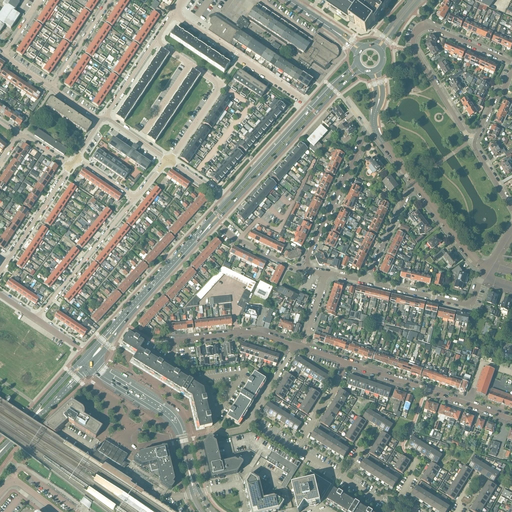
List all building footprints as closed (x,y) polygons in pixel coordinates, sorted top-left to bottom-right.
[(11,29),(20,16),(13,12),(14,10),(15,10),(20,3),(14,0),(20,0),(21,1),(21,0),(8,0),(7,1),(6,0),(2,5),(5,7),(0,13),(0,32),(4,27),(4,25),(11,29)] [(329,0),(326,6),(349,22),(350,21),(361,29),(364,30),(367,25),(368,26),(369,26),(370,26),(373,22),(373,21),(375,22),(375,21),(374,21),(378,16),(379,17),(379,16),(379,15),(379,16),(378,15),(382,10),(382,11),(383,11),(385,8),(384,8),(389,0),(372,0),(371,2),(367,8),(363,14),(358,10),(343,0),(329,0)] [(489,8),(492,5),(495,0),(476,0),(475,2),(484,6),(487,7),(489,8)] [(155,11),(157,8),(160,4),(154,1),(150,7),(155,11)] [(442,6),(449,10),(452,4),(445,1),(442,6)] [(47,7),(53,11),(56,6),(50,2),(47,7)] [(84,8),(91,12),(94,7),(88,3),(84,8)] [(116,8),(122,12),(125,7),(119,3),(116,8)] [(253,11),(248,17),(253,20),(258,12),(259,11),(258,10),(261,6),(257,4),(253,9),(253,11)] [(446,15),(448,15),(450,17),(450,16),(451,14),(449,13),(447,13),(449,10),(442,6),(439,11),(446,15)] [(43,12),(50,16),(53,11),(47,7),(43,12)] [(112,13),(119,17),(122,12),(116,8),(112,13)] [(157,8),(155,11),(163,16),(165,13),(157,8)] [(258,12),(253,20),(257,23),(266,10),(263,8),(260,12),(259,11),(258,12)] [(90,14),(83,10),(80,15),(86,19),(90,14)] [(266,10),(257,23),(262,26),(268,17),(267,16),(270,12),(266,10)] [(446,15),(439,11),(438,13),(437,15),(437,16),(440,18),(439,18),(442,20),(443,19),(443,20),(446,15)] [(448,22),(452,24),(457,12),(457,13),(458,12),(456,11),(455,12),(454,13),(453,16),(451,14),(450,17),(449,19),(448,22)] [(40,16),(46,21),(50,16),(43,12),(40,16)] [(159,16),(153,12),(150,17),(156,21),(159,16)] [(109,18),(115,22),(116,22),(118,23),(121,19),(119,17),(112,13),(109,18)] [(268,17),(262,26),(266,30),(275,16),(272,14),(269,18),(268,17)] [(77,20),(83,24),(86,19),(80,15),(77,20)] [(464,20),(466,16),(464,15),(462,19),(460,18),(456,25),(461,27),(464,20)] [(37,21),(43,26),(46,21),(40,16),(37,21)] [(275,16),(266,30),(271,33),(277,23),(279,19),(275,16)] [(478,19),(477,20),(472,32),(476,34),(480,27),(481,24),(478,23),(480,20),(481,17),(479,16),(478,19)] [(146,22),(153,26),(156,21),(150,17),(146,22)] [(212,25),(208,31),(229,45),(233,48),(236,43),(232,41),(238,32),(233,29),(218,18),(216,18),(215,17),(213,17),(212,18),(211,18),(210,19),(210,20),(210,21),(210,22),(210,23),(210,24),(211,25),(212,25)] [(245,30),(247,27),(245,26),(247,22),(240,17),(237,23),(235,26),(238,28),(239,26),(245,30)] [(106,23),(112,27),(115,22),(109,18),(106,23)] [(471,23),(467,30),(472,32),(477,20),(475,19),(474,22),(473,24),(471,23)] [(73,25),(80,29),(83,24),(77,20),(73,25)] [(277,23),(271,33),(275,35),(276,36),(281,28),(285,22),(281,20),(278,24),(277,23)] [(143,27),(149,31),(153,26),(146,22),(143,27)] [(281,28),(276,36),(280,39),(286,31),(289,25),(285,22),(281,28)] [(481,36),(487,23),(485,22),(482,28),(480,27),(476,34),(481,36)] [(42,27),(36,23),(32,28),(38,32),(42,27)] [(111,29),(105,24),(102,29),(108,34),(111,29)] [(70,29),(76,34),(80,29),(73,25),(70,29)] [(286,31),(280,39),(285,42),(294,28),(289,25),(286,31)] [(495,34),(495,35),(492,41),(497,44),(502,30),(503,30),(504,27),(501,26),(498,35),(495,34)] [(140,31),(146,36),(149,31),(143,27),(140,31)] [(29,33),(35,37),(38,32),(32,28),(29,33)] [(174,30),(170,37),(224,73),(229,65),(229,64),(228,66),(225,64),(226,63),(223,61),(224,61),(221,59),(221,60),(219,58),(218,59),(212,55),(213,54),(212,54),(210,52),(208,50),(208,51),(205,49),(204,50),(198,46),(199,45),(196,43),(197,43),(194,41),(194,42),(192,40),(191,41),(185,37),(186,36),(185,36),(183,34),(181,32),(181,33),(178,31),(177,32),(175,30),(176,29),(175,28),(174,30)] [(294,28),(285,42),(289,45),(295,37),(296,35),(294,35),(297,31),(294,28)] [(490,40),(495,29),(492,28),(490,32),(489,31),(485,38),(490,40)] [(67,34),(73,38),(76,34),(70,29),(67,34)] [(110,35),(108,34),(102,29),(98,34),(104,38),(105,38),(107,40),(110,35)] [(501,45),(506,35),(503,34),(505,31),(502,30),(497,44),(501,45)] [(137,36),(143,40),(146,36),(140,31),(137,36)] [(237,44),(243,35),(238,32),(232,41),(236,43),(237,44)] [(296,35),(295,37),(299,40),(304,43),(309,46),(308,47),(309,46),(312,41),(308,38),(306,42),(305,42),(304,41),(306,37),(299,32),(296,36),(296,35)] [(26,38),(32,42),(35,37),(29,33),(26,38)] [(64,39),(70,44),(73,38),(67,34),(64,39)] [(95,39),(101,43),(104,38),(98,34),(95,39)] [(510,37),(511,35),(510,34),(510,35),(509,35),(508,36),(507,36),(506,35),(501,45),(506,47),(510,37)] [(243,35),(237,44),(238,45),(235,49),(238,52),(247,38),(243,35)] [(316,42),(312,48),(318,52),(313,61),(314,61),(324,68),(331,61),(332,61),(333,61),(333,60),(334,60),(335,60),(335,59),(336,59),(337,58),(337,57),(338,56),(338,55),(338,54),(339,53),(339,52),(338,52),(338,51),(338,50),(338,49),(337,49),(337,48),(336,47),(335,47),(335,46),(334,46),(334,45),(333,45),(332,45),(331,45),(330,44),(316,35),(313,40),(316,42)] [(133,41),(140,45),(143,40),(137,36),(133,41)] [(438,39),(430,36),(428,41),(435,44),(438,39)] [(295,37),(289,45),(294,48),(299,40),(295,37)] [(23,43),(29,47),(32,42),(26,38),(23,43)] [(252,41),(247,38),(238,52),(243,55),(252,41)] [(92,44),(98,48),(101,43),(95,39),(92,44)] [(299,40),(294,48),(298,51),(304,43),(299,40)] [(301,56),(300,58),(303,60),(306,62),(305,64),(310,67),(313,61),(318,52),(312,48),(316,42),(313,40),(312,41),(309,46),(308,47),(303,54),(302,54),(301,55),(301,56)] [(69,45),(63,41),(59,46),(65,50),(69,45)] [(256,44),(252,41),(243,55),(248,58),(256,44)] [(435,44),(428,41),(426,45),(430,52),(437,47),(435,45),(435,44)] [(19,47),(26,52),(29,47),(23,43),(19,47)] [(138,47),(132,43),(129,48),(135,52),(138,47)] [(298,51),(301,55),(302,54),(303,54),(308,47),(309,46),(304,43),(298,51)] [(444,58),(446,59),(447,60),(448,57),(449,55),(450,53),(453,46),(447,43),(444,50),(448,51),(446,55),(445,56),(444,58)] [(89,49),(95,53),(98,48),(92,44),(89,49)] [(261,47),(256,44),(248,58),(252,61),(261,47)] [(56,51),(62,55),(65,50),(59,46),(56,51)] [(453,46),(450,53),(454,54),(451,60),(454,61),(459,49),(453,46)] [(26,52),(19,47),(16,52),(22,57),(26,52)] [(266,51),(261,47),(252,61),(257,64),(266,51)] [(433,57),(440,53),(437,47),(430,52),(433,57)] [(126,53),(132,57),(135,52),(129,48),(126,53)] [(85,54),(91,58),(95,53),(89,49),(85,54)] [(115,117),(124,123),(169,55),(161,49),(160,50),(162,51),(160,53),(159,53),(157,56),(157,55),(155,58),(156,58),(154,60),(155,61),(151,67),(150,66),(148,69),(146,71),(147,71),(145,74),(146,74),(142,80),(141,80),(140,80),(141,80),(139,82),(137,84),(138,85),(136,87),(137,88),(133,94),(132,93),(131,93),(132,93),(130,96),(128,98),(129,98),(127,101),(127,100),(127,101),(128,101),(124,107),(123,107),(122,107),(123,107),(121,109),(119,111),(120,112),(118,114),(119,115),(117,118),(115,117)] [(465,51),(459,49),(454,61),(455,62),(456,62),(457,60),(457,58),(458,56),(462,58),(465,51)] [(53,56),(59,60),(62,55),(56,51),(53,56)] [(270,54),(266,51),(257,64),(261,67),(270,54)] [(129,62),(132,57),(126,53),(124,55),(122,57),(122,58),(129,62)] [(468,53),(464,60),(469,62),(473,55),(468,53)] [(275,57),(270,54),(261,67),(266,70),(275,57)] [(90,60),(84,55),(81,60),(87,65),(90,60)] [(473,55),(469,62),(474,65),(478,57),(473,55)] [(49,60),(56,65),(59,60),(53,56),(49,60)] [(279,60),(275,57),(266,70),(270,73),(279,60)] [(479,67),(482,59),(478,57),(474,65),(479,67)] [(119,62),(125,67),(129,62),(122,58),(119,62)] [(482,59),(479,67),(484,69),(487,61),(482,59)] [(46,65),(52,69),(56,65),(49,60),(46,65)] [(87,65),(81,60),(77,65),(84,69),(87,65)] [(284,63),(279,60),(270,73),(275,76),(284,63)] [(441,70),(448,66),(445,61),(438,65),(441,70)] [(489,71),(493,63),(487,61),(484,69),(489,71)] [(116,67),(122,71),(125,67),(119,62),(116,67)] [(288,66),(284,63),(275,76),(279,79),(288,66)] [(494,73),(495,72),(496,73),(497,70),(496,70),(498,66),(493,63),(489,71),(494,73)] [(52,69),(46,65),(43,70),(49,74),(52,69)] [(84,69),(77,65),(74,70),(80,74),(84,69)] [(293,69),(288,66),(279,79),(284,82),(293,69)] [(448,66),(441,70),(445,76),(452,71),(448,66)] [(113,72),(119,76),(122,71),(116,67),(113,72)] [(297,72),(293,69),(284,82),(289,85),(297,72)] [(4,70),(0,75),(0,76),(5,80),(10,73),(4,70)] [(80,74),(74,70),(71,75),(77,79),(80,74)] [(146,138),(155,144),(200,76),(192,70),(191,70),(193,71),(191,74),(190,74),(188,76),(186,78),(187,79),(185,81),(186,82),(182,88),(181,87),(179,90),(177,92),(178,92),(176,95),(176,94),(176,95),(177,95),(173,101),(172,100),(172,101),(170,103),(168,105),(169,106),(167,108),(168,109),(164,115),(163,114),(161,117),(161,116),(160,117),(159,119),(160,119),(158,121),(159,122),(155,128),(154,127),(153,128),(154,128),(152,130),(150,132),(151,132),(149,135),(150,136),(148,138),(146,138)] [(238,83),(244,74),(239,71),(233,80),(238,83)] [(302,75),(297,72),(289,85),(293,88),(302,75)] [(10,84),(15,77),(10,73),(5,80),(10,84)] [(118,78),(112,74),(108,79),(114,83),(118,78)] [(242,86),(248,77),(244,74),(238,83),(242,86)] [(77,79),(71,75),(68,80),(74,84),(77,79)] [(300,87),(307,78),(302,75),(293,88),(296,90),(296,91),(297,91),(298,91),(300,87)] [(460,84),(462,83),(458,77),(457,75),(455,77),(455,79),(456,80),(450,83),(450,84),(453,89),(460,84)] [(16,87),(20,80),(15,77),(10,84),(16,87)] [(247,89),(253,80),(248,77),(242,86),(247,89)] [(309,89),(309,88),(312,84),(313,82),(314,81),(307,78),(300,87),(298,91),(299,93),(300,93),(302,94),(304,95),(305,93),(307,92),(306,92),(308,90),(309,89)] [(105,84),(111,88),(114,83),(108,79),(105,84)] [(20,80),(16,87),(21,91),(25,84),(20,80)] [(74,84),(68,80),(64,85),(71,89),(74,84)] [(251,92),(257,83),(253,80),(247,89),(251,92)] [(489,85),(481,81),(480,83),(481,83),(480,86),(487,90),(489,85)] [(256,95),(262,86),(257,83),(251,92),(256,95)] [(463,90),(464,89),(466,88),(463,83),(462,83),(460,84),(453,89),(456,94),(463,90)] [(26,94),(31,87),(25,84),(21,91),(26,94)] [(111,88),(105,84),(104,86),(102,85),(100,87),(108,93),(111,88)] [(266,90),(262,86),(256,95),(261,98),(266,90)] [(485,95),(487,90),(480,86),(478,89),(477,91),(485,95)] [(31,98),(36,91),(31,87),(26,94),(31,98)] [(105,98),(108,93),(102,89),(99,93),(98,93),(105,98)] [(29,106),(28,108),(30,110),(33,112),(34,110),(42,98),(40,97),(41,94),(36,91),(31,98),(36,101),(31,108),(29,106)] [(475,96),(482,100),(485,95),(477,91),(476,93),(475,96)] [(95,98),(101,102),(105,98),(98,93),(95,98)] [(230,102),(222,96),(219,101),(227,106),(230,102)] [(59,115),(64,108),(51,98),(46,106),(59,115)] [(101,102),(95,98),(92,103),(98,107),(101,102)] [(464,107),(471,103),(468,98),(461,102),(464,107)] [(227,106),(219,101),(216,105),(224,111),(227,106)] [(280,104),(279,102),(275,106),(282,112),(286,108),(283,106),(284,105),(281,102),(280,104)] [(502,104),(502,105),(502,106),(501,107),(511,111),(511,103),(511,105),(504,102),(503,102),(502,104)] [(471,103),(464,107),(467,112),(474,108),(471,103)] [(221,115),(224,111),(216,105),(213,110),(221,115)] [(0,112),(4,116),(8,110),(3,106),(0,110),(0,112)] [(282,112),(275,106),(271,110),(278,116),(282,112)] [(329,114),(333,118),(333,117),(334,117),(336,120),(338,122),(344,118),(342,115),(343,115),(337,107),(332,111),(330,114),(329,114)] [(511,114),(511,111),(501,107),(500,109),(499,111),(499,112),(507,115),(510,117),(511,114)] [(73,124),(78,117),(64,108),(59,115),(73,124)] [(474,108),(467,112),(470,117),(477,113),(474,108)] [(9,119),(14,113),(8,110),(4,116),(9,119)] [(218,120),(221,115),(213,110),(210,115),(218,120)] [(278,116),(271,110),(268,114),(275,121),(278,116)] [(497,117),(504,120),(507,115),(499,112),(498,112),(497,114),(498,115),(497,117)] [(14,113),(9,119),(15,123),(19,117),(14,113)] [(20,114),(19,117),(15,123),(20,126),(21,124),(23,126),(28,119),(26,118),(20,114)] [(275,121),(268,114),(264,118),(272,126),(274,123),(273,122),(275,121)] [(322,123),(328,128),(331,125),(328,123),(333,118),(329,114),(329,115),(322,123),(322,122),(322,123)] [(218,120),(210,115),(207,119),(214,124),(218,120)] [(86,133),(91,126),(78,117),(73,124),(86,133)] [(508,122),(504,120),(497,117),(496,119),(495,119),(494,121),(495,121),(495,122),(498,124),(501,125),(501,126),(504,128),(505,128),(506,124),(509,125),(510,123),(508,122)] [(272,126),(264,118),(261,122),(267,129),(271,125),(272,126)] [(211,129),(214,124),(207,119),(204,124),(211,129)] [(267,129),(261,122),(257,126),(264,133),(267,129)] [(342,125),(338,128),(340,129),(341,131),(340,132),(345,138),(348,136),(349,136),(351,134),(353,132),(355,130),(350,124),(347,127),(346,125),(344,123),(342,125)] [(492,127),(490,131),(498,135),(499,135),(500,135),(501,136),(504,130),(499,128),(494,126),(493,125),(492,127)] [(264,133),(257,126),(253,130),(253,131),(261,138),(264,135),(262,134),(264,133)] [(310,145),(310,146),(308,148),(315,154),(319,150),(322,147),(321,146),(318,143),(327,133),(320,126),(306,141),(310,145)] [(209,132),(202,127),(199,131),(206,136),(209,132)] [(38,129),(34,135),(64,155),(68,150),(38,129)] [(251,129),(247,133),(250,135),(257,141),(260,137),(261,138),(253,131),(251,129)] [(203,141),(206,136),(199,131),(196,136),(203,141)] [(500,135),(499,135),(498,135),(490,131),(488,135),(488,137),(489,138),(493,140),(493,139),(496,140),(497,138),(498,139),(498,138),(500,138),(501,136),(500,135)] [(247,133),(244,137),(246,139),(253,145),(254,146),(256,143),(255,142),(257,141),(250,135),(247,133)] [(200,145),(203,141),(196,136),(192,140),(200,145)] [(113,139),(109,145),(113,148),(116,150),(126,157),(127,158),(136,164),(140,166),(143,169),(146,170),(150,164),(142,159),(140,157),(134,153),(138,148),(134,145),(132,148),(130,151),(123,146),(121,145),(121,144),(113,139)] [(249,149),(253,145),(246,139),(242,143),(249,149)] [(197,150),(200,145),(192,140),(189,145),(197,150)] [(249,149),(242,143),(239,147),(246,153),(249,149)] [(492,152),(499,147),(497,143),(494,145),(493,143),(488,146),(492,152)] [(20,150),(27,154),(30,149),(23,144),(20,150)] [(300,144),(297,148),(304,154),(307,150),(300,144)] [(194,154),(197,150),(189,145),(186,149),(194,154)] [(495,157),(496,157),(500,155),(503,153),(501,150),(499,147),(492,152),(495,157)] [(235,148),(231,152),(233,154),(240,160),(243,156),(236,150),(235,148)] [(300,158),(304,154),(297,148),(293,152),(300,158)] [(344,155),(335,151),(333,150),(334,149),(333,148),(331,153),(330,155),(341,160),(344,155)] [(93,159),(97,162),(104,152),(99,149),(93,159)] [(194,154),(186,149),(183,154),(191,159),(194,154)] [(27,154),(20,150),(16,155),(23,160),(27,154)] [(104,152),(97,162),(102,165),(108,156),(103,153),(104,152)] [(296,162),(300,158),(293,152),(289,156),(296,162)] [(330,161),(339,165),(341,160),(330,155),(329,154),(327,153),(326,155),(328,156),(332,158),(330,161)] [(191,159),(183,154),(180,158),(188,164),(191,159)] [(240,160),(233,154),(229,158),(236,164),(240,160)] [(23,160),(16,155),(13,160),(19,165),(23,160)] [(108,156),(102,165),(106,168),(112,159),(108,156)] [(293,166),(296,162),(289,156),(286,160),(293,166)] [(383,167),(376,157),(371,160),(367,158),(365,161),(368,162),(370,165),(368,167),(368,168),(372,173),(373,174),(376,172),(377,172),(378,172),(380,171),(380,170),(383,167)] [(236,164),(229,158),(225,162),(232,168),(234,166),(235,167),(237,165),(236,164)] [(502,166),(501,167),(503,171),(511,166),(511,165),(511,161),(510,158),(507,160),(506,158),(503,160),(504,162),(501,164),(502,166)] [(112,159),(106,168),(111,171),(116,162),(112,159)] [(19,165),(13,160),(9,165),(16,170),(19,165)] [(289,170),(293,166),(286,160),(282,164),(289,170)] [(339,165),(330,161),(329,164),(325,163),(324,164),(336,170),(339,165)] [(116,162),(111,171),(115,174),(121,166),(116,162)] [(232,168),(225,162),(222,166),(229,172),(232,168)] [(47,168),(54,173),(58,167),(51,163),(47,168)] [(333,176),(336,170),(324,164),(324,165),(321,163),(320,163),(320,165),(323,166),(323,167),(325,168),(327,169),(325,172),(333,176)] [(286,174),(289,170),(282,164),(281,166),(280,165),(278,167),(286,174)] [(6,171),(12,175),(16,170),(9,165),(6,171)] [(121,166),(115,174),(120,177),(125,169),(121,166)] [(229,172),(222,166),(218,170),(225,176),(229,172)] [(511,168),(511,166),(503,171),(506,175),(507,174),(508,176),(511,174),(511,175),(511,174),(511,168)] [(282,178),(286,174),(278,167),(277,167),(279,168),(275,172),(282,178)] [(54,173),(47,168),(44,174),(51,178),(54,173)] [(125,169),(120,177),(124,180),(130,172),(125,169)] [(84,179),(88,173),(83,170),(79,175),(84,179)] [(225,176),(218,170),(214,174),(221,180),(222,181),(225,179),(224,178),(225,176)] [(12,175),(6,171),(2,176),(9,181),(12,175)] [(171,180),(175,174),(170,171),(166,176),(171,180)] [(282,178),(275,172),(271,176),(278,183),(282,178)] [(88,173),(84,179),(89,182),(93,176),(88,173)] [(51,178),(44,174),(40,179),(47,184),(51,178)] [(176,183),(180,177),(175,174),(171,180),(176,183)] [(221,180),(214,174),(211,178),(218,184),(221,180)] [(317,178),(330,184),(332,179),(324,175),(322,178),(318,176),(317,178)] [(9,181),(2,176),(0,179),(0,182),(5,186),(9,181)] [(93,176),(89,182),(94,185),(97,180),(93,176)] [(181,186),(185,180),(180,177),(176,183),(181,186)] [(391,177),(382,183),(390,193),(398,187),(391,177)] [(330,184),(317,178),(316,180),(320,182),(319,185),(327,189),(330,184)] [(47,184),(40,179),(37,184),(44,189),(47,184)] [(269,179),(265,184),(272,190),(276,185),(269,179)] [(97,180),(94,185),(98,189),(102,183),(97,180)] [(186,190),(190,184),(185,180),(181,186),(186,190)] [(102,183),(98,189),(103,192),(107,186),(102,183)] [(44,189),(37,184),(33,189),(40,194),(44,189)] [(67,189),(73,193),(76,188),(71,184),(67,189)] [(261,187),(269,194),(272,190),(265,184),(262,187),(261,186),(261,187)] [(327,189),(319,185),(317,189),(313,187),(313,189),(325,194),(327,189)] [(107,186),(103,192),(108,195),(112,189),(107,186)] [(362,194),(360,193),(362,190),(353,186),(351,191),(364,197),(364,195),(362,194)] [(161,192),(156,187),(152,192),(157,196),(161,192)] [(265,198),(269,194),(261,187),(258,189),(260,190),(258,192),(265,198)] [(40,194),(33,189),(30,195),(37,199),(40,194)] [(73,193),(67,189),(64,194),(70,198),(73,193)] [(112,189),(108,195),(113,198),(117,193),(112,189)] [(314,196),(322,200),(325,194),(313,189),(311,191),(315,193),(314,196)] [(364,197),(351,191),(348,196),(357,200),(358,197),(364,200),(365,198),(364,197)] [(157,196),(152,192),(148,196),(153,201),(157,196)] [(262,202),(265,198),(258,192),(255,196),(262,202)] [(117,193),(113,198),(118,202),(122,196),(117,193)] [(70,198),(64,194),(61,199),(67,203),(70,198)] [(26,200),(30,202),(33,205),(37,199),(30,195),(26,200)] [(153,201),(148,196),(144,201),(150,205),(153,201)] [(258,206),(262,202),(255,196),(251,200),(250,199),(258,206)] [(357,200),(348,196),(346,201),(359,208),(360,208),(361,206),(355,204),(357,200)] [(322,202),(311,197),(310,200),(308,199),(306,201),(309,202),(319,207),(322,202)] [(67,203),(61,199),(58,204),(63,208),(67,203)] [(254,210),(258,206),(250,199),(248,201),(249,202),(247,204),(254,210)] [(33,205),(30,202),(26,200),(23,205),(30,210),(33,205)] [(150,205),(144,201),(141,205),(146,210),(150,205)] [(358,210),(359,208),(346,201),(343,207),(352,211),(353,208),(358,210)] [(380,207),(387,210),(390,205),(381,201),(378,206),(380,207)] [(308,208),(317,212),(319,207),(309,202),(306,207),(308,208)] [(63,208),(58,204),(54,209),(60,212),(63,208)] [(251,214),(254,210),(247,204),(244,208),(251,214)] [(144,212),(146,210),(141,205),(137,210),(142,214),(144,212)] [(18,213),(25,218),(28,212),(21,207),(19,206),(16,212),(18,213)] [(372,208),(385,215),(386,213),(387,213),(387,212),(387,211),(387,210),(380,207),(379,209),(373,206),(372,208)] [(102,213),(108,217),(111,213),(106,208),(102,213)] [(240,212),(247,218),(251,214),(244,208),(240,212)] [(317,212),(308,208),(306,213),(306,214),(314,218),(317,212)] [(376,216),(383,219),(384,219),(385,217),(385,215),(372,208),(371,211),(377,213),(376,216)] [(60,212),(54,209),(51,213),(57,217),(60,212)] [(137,210),(133,214),(139,219),(142,214),(137,210)] [(356,221),(350,218),(352,215),(342,210),(339,215),(355,223),(356,221)] [(424,221),(417,212),(414,214),(413,211),(408,215),(412,221),(413,219),(416,223),(418,226),(424,221)] [(247,218),(240,212),(237,216),(239,219),(238,220),(241,222),(242,221),(244,222),(247,218)] [(14,218),(21,223),(25,218),(18,213),(14,218)] [(57,217),(51,213),(48,218),(54,222),(57,217)] [(108,217),(102,213),(99,217),(104,222),(108,217)] [(314,220),(313,220),(314,218),(306,214),(304,213),(303,215),(305,216),(303,219),(312,223),(312,222),(314,220)] [(133,214),(130,219),(135,223),(137,225),(138,223),(141,220),(139,219),(133,214)] [(337,220),(345,224),(347,221),(354,225),(355,223),(339,215),(337,220)] [(96,216),(94,219),(92,217),(91,218),(100,226),(104,222),(99,217),(98,218),(96,216)] [(371,217),(370,219),(381,224),(382,222),(383,222),(383,221),(383,220),(383,219),(376,216),(374,218),(371,217)] [(21,223),(14,218),(11,223),(18,228),(21,223)] [(54,222),(48,218),(45,223),(50,227),(54,222)] [(89,225),(91,226),(97,231),(100,226),(91,218),(89,220),(91,222),(89,225)] [(368,218),(367,220),(370,221),(372,222),(371,225),(379,228),(380,228),(381,226),(380,226),(381,224),(370,219),(368,218)] [(135,223),(130,219),(126,224),(131,228),(135,223)] [(297,226),(300,227),(308,231),(309,229),(310,228),(311,227),(310,226),(311,226),(307,224),(308,223),(300,219),(297,226)] [(345,224),(337,220),(334,226),(350,233),(351,231),(348,230),(344,228),(345,224)] [(431,229),(424,221),(418,226),(420,228),(419,229),(421,231),(421,232),(421,234),(420,235),(422,235),(425,234),(431,229)] [(18,228),(11,223),(7,229),(14,233),(18,228)] [(408,234),(410,228),(402,224),(399,230),(408,234)] [(130,229),(125,225),(121,230),(126,234),(130,229)] [(379,228),(371,225),(369,230),(377,234),(377,233),(378,233),(378,231),(379,228)] [(97,231),(91,226),(88,231),(93,235),(97,231)] [(349,235),(350,233),(334,226),(332,231),(340,235),(342,232),(349,235)] [(39,232),(45,236),(48,231),(42,227),(39,232)] [(308,231),(300,227),(298,232),(306,236),(308,231)] [(14,233),(7,229),(4,234),(10,239),(14,233)] [(117,234),(122,238),(126,234),(121,230),(117,234)] [(93,235),(88,231),(84,235),(89,240),(93,235)] [(253,240),(257,233),(251,231),(248,237),(253,240)] [(45,236),(39,232),(36,237),(41,241),(45,236)] [(306,236),(298,232),(295,238),(303,242),(306,236)] [(362,237),(365,238),(374,242),(374,240),(374,239),(375,237),(367,233),(365,232),(362,237)] [(409,237),(398,232),(396,236),(403,240),(404,239),(404,237),(406,238),(408,239),(409,237)] [(259,243),(262,236),(257,233),(253,240),(259,243)] [(338,244),(341,245),(342,243),(338,241),(339,237),(331,233),(328,239),(338,244)] [(10,239),(4,234),(0,239),(7,244),(10,239)] [(120,241),(122,238),(117,234),(113,239),(119,243),(120,241)] [(89,240),(84,235),(80,240),(86,244),(89,240)] [(415,241),(418,244),(425,239),(422,235),(415,241)] [(264,245),(268,239),(262,236),(259,243),(264,245)] [(396,236),(394,241),(404,246),(405,243),(402,242),(403,240),(396,236)] [(441,242),(439,240),(440,239),(438,237),(437,237),(437,236),(431,240),(431,239),(430,239),(429,239),(429,240),(428,240),(428,241),(428,242),(428,243),(432,249),(441,242)] [(41,241),(36,237),(32,241),(38,245),(41,241)] [(294,240),(293,243),(301,247),(303,242),(295,238),(293,237),(292,238),(292,239),(294,240)] [(361,247),(369,251),(370,249),(370,248),(371,246),(359,241),(356,239),(354,238),(353,240),(362,244),(361,247)] [(372,244),(374,242),(365,238),(364,241),(360,239),(359,241),(371,246),(372,244)] [(110,243),(115,247),(119,243),(113,239),(110,243)] [(270,248),(273,241),(268,239),(264,245),(270,248)] [(336,249),(338,244),(328,239),(327,241),(326,241),(325,243),(326,243),(325,244),(336,249)] [(86,244),(80,240),(76,244),(82,249),(86,244)] [(38,245),(32,241),(29,246),(35,250),(38,245)] [(275,251),(279,244),(273,241),(270,248),(275,251)] [(115,247),(110,243),(106,248),(111,252),(113,250),(115,247)] [(281,253),(284,247),(279,244),(275,251),(281,253)] [(326,256),(329,249),(321,245),(318,251),(319,251),(317,254),(316,254),(315,257),(317,261),(326,256)] [(399,249),(392,245),(390,250),(400,255),(400,254),(401,252),(398,251),(399,249)] [(35,250),(29,246),(26,251),(32,255),(35,250)] [(232,247),(229,254),(235,256),(238,250),(232,247)] [(369,251),(361,247),(360,250),(356,248),(355,250),(366,255),(367,254),(368,253),(369,251)] [(70,252),(75,257),(79,252),(74,248),(70,252)] [(102,252),(108,256),(111,252),(106,248),(102,252)] [(295,260),(299,258),(301,255),(302,251),(296,248),(294,252),(292,252),(295,260)] [(326,256),(317,261),(319,265),(322,266),(326,267),(327,259),(328,259),(332,252),(331,252),(333,249),(331,249),(330,250),(329,249),(326,256)] [(238,250),(235,256),(241,259),(244,252),(238,250)] [(366,255),(355,250),(354,252),(358,254),(357,256),(365,260),(366,258),(366,257),(366,255)] [(388,254),(395,257),(396,255),(402,258),(404,256),(400,254),(400,255),(390,250),(388,254)] [(443,250),(434,257),(437,261),(443,256),(451,267),(457,263),(450,253),(446,255),(445,254),(446,254),(443,250)] [(32,255),(26,251),(23,256),(29,260),(32,255)] [(295,260),(292,252),(290,253),(287,251),(284,258),(287,260),(290,261),(295,260)] [(75,257),(70,252),(66,257),(71,261),(75,257)] [(99,257),(104,261),(108,256),(102,252),(99,257)] [(244,252),(241,259),(246,262),(249,255),(244,252)] [(338,270),(340,261),(337,260),(337,258),(339,255),(337,254),(336,253),(336,254),(334,260),(334,259),(332,268),(338,270)] [(249,255),(246,262),(252,264),(255,258),(249,255)] [(29,260),(23,256),(20,261),(25,265),(29,260)] [(364,263),(365,260),(357,256),(355,259),(354,258),(351,257),(350,259),(362,265),(362,264),(363,263),(364,263)] [(395,260),(387,256),(385,261),(392,265),(395,260)] [(71,261),(66,257),(62,261),(68,266),(71,261)] [(95,261),(100,266),(104,261),(99,257),(95,261)] [(350,259),(347,258),(345,257),(341,266),(344,267),(346,268),(348,264),(348,262),(353,264),(353,266),(352,267),(356,269),(356,268),(360,270),(360,269),(361,269),(361,268),(361,267),(362,265),(350,259)] [(255,258),(252,264),(257,267),(260,260),(255,258)] [(327,259),(326,267),(332,268),(334,259),(331,259),(331,260),(328,259),(327,259)] [(263,270),(266,263),(260,260),(257,267),(263,270)] [(25,265),(20,261),(16,266),(22,270),(25,265)] [(68,266),(62,261),(59,266),(64,270),(68,266)] [(392,265),(385,261),(382,266),(390,270),(392,265)] [(99,267),(94,263),(90,267),(95,272),(99,267)] [(402,270),(401,278),(405,279),(409,264),(407,263),(406,267),(405,270),(402,270)] [(412,281),(413,281),(415,281),(418,270),(418,267),(419,264),(417,263),(414,273),(412,272),(410,280),(412,281)] [(284,269),(278,265),(275,271),(281,274),(284,269)] [(64,270),(59,266),(55,270),(60,275),(64,270)] [(390,270),(382,266),(380,271),(387,275),(390,270)] [(95,272),(90,267),(86,272),(91,276),(95,272)] [(224,274),(228,276),(231,271),(223,267),(220,270),(224,274)] [(464,284),(465,284),(466,284),(468,278),(468,277),(468,276),(464,275),(459,267),(452,272),(455,276),(457,275),(459,277),(458,279),(457,279),(454,288),(459,289),(460,290),(460,289),(462,290),(464,284)] [(423,283),(425,283),(428,269),(426,268),(424,275),(422,274),(420,283),(422,283),(423,283)] [(60,275),(55,270),(51,275),(57,279),(60,275)] [(272,277),(279,280),(281,274),(275,271),(272,277)] [(91,276),(86,272),(82,276),(88,281),(91,276)] [(57,279),(51,275),(48,279),(53,284),(57,279)] [(445,277),(437,275),(435,285),(442,287),(445,277)] [(88,281),(82,276),(79,281),(84,285),(88,281)] [(279,280),(272,277),(270,282),(276,286),(279,280)] [(11,288),(15,283),(10,279),(6,285),(11,288)] [(53,284),(48,279),(44,284),(49,288),(53,284)] [(247,286),(246,288),(251,291),(256,283),(250,280),(247,286)] [(84,285),(79,281),(75,285),(80,290),(84,285)] [(246,302),(245,303),(246,304),(248,305),(253,305),(260,305),(264,306),(272,290),(273,287),(259,281),(258,284),(256,283),(251,291),(250,293),(250,294),(249,296),(248,298),(247,299),(246,301),(246,302)] [(334,288),(342,291),(344,285),(340,283),(340,284),(336,282),(334,288)] [(16,292),(20,286),(15,283),(11,288),(16,292)] [(80,290),(75,285),(71,290),(77,294),(80,290)] [(21,295),(25,289),(20,286),(16,292),(21,295)] [(277,287),(276,287),(274,288),(275,288),(272,290),(272,291),(275,292),(274,294),(276,295),(276,294),(278,295),(275,301),(276,301),(275,303),(277,304),(284,289),(283,289),(279,287),(278,288),(277,287)] [(332,294),(340,296),(342,291),(334,288),(332,294)] [(371,290),(367,289),(367,288),(364,300),(363,304),(366,304),(366,301),(367,297),(370,297),(371,290)] [(26,298),(30,292),(25,289),(21,295),(26,298)] [(284,289),(277,304),(279,305),(280,303),(281,303),(282,301),(284,298),(285,298),(288,291),(284,289)] [(71,290),(68,294),(73,299),(77,294),(71,290)] [(377,299),(379,300),(381,292),(377,291),(376,291),(372,306),(372,308),(374,309),(376,303),(377,299)] [(30,301),(34,296),(30,292),(26,298),(30,301)] [(293,293),(288,303),(289,303),(288,305),(290,306),(292,302),(295,303),(296,301),(295,301),(298,296),(294,294),(293,293)] [(389,302),(391,294),(386,293),(382,311),(384,311),(385,306),(386,304),(388,305),(389,302)] [(68,294),(64,299),(69,303),(73,299),(68,294)] [(340,296),(332,294),(330,299),(339,302),(340,296)] [(487,305),(495,308),(497,302),(496,301),(498,296),(490,294),(486,304),(487,304),(487,305)] [(34,296),(30,301),(35,305),(39,299),(34,296)] [(306,302),(307,301),(309,302),(310,300),(308,299),(308,298),(303,296),(299,306),(301,307),(303,304),(306,305),(307,303),(306,302)] [(397,304),(400,305),(402,297),(398,296),(397,296),(395,304),(394,310),(393,313),(396,313),(397,308),(397,304)] [(339,302),(330,299),(328,304),(337,307),(339,302)] [(500,310),(508,313),(511,301),(505,299),(503,303),(502,303),(500,310)] [(416,300),(412,317),(414,318),(416,312),(418,313),(419,309),(421,301),(416,300)] [(428,303),(425,314),(428,315),(429,312),(431,312),(433,304),(428,303)] [(332,315),(333,316),(335,317),(336,314),(335,313),(337,307),(328,304),(326,310),(329,311),(328,314),(332,315)] [(251,316),(253,307),(246,306),(245,315),(251,316)] [(59,321),(63,315),(58,312),(54,317),(59,321)] [(458,313),(455,323),(459,323),(458,326),(461,327),(464,314),(458,313)] [(63,315),(59,321),(64,324),(68,318),(69,316),(66,314),(66,315),(65,314),(64,316),(63,315)] [(281,329),(283,329),(288,314),(285,315),(283,321),(280,320),(278,328),(279,328),(280,329),(281,329)] [(290,323),(287,331),(293,333),(295,324),(296,324),(299,315),(296,314),(293,324),(290,323)] [(464,314),(461,327),(463,327),(464,324),(467,325),(470,316),(464,314)] [(7,316),(1,323),(6,326),(11,319),(12,318),(7,315),(7,316)] [(299,326),(302,316),(299,315),(297,322),(296,324),(296,325),(294,333),(298,334),(301,326),(299,326)] [(11,319),(6,326),(10,329),(15,322),(16,321),(12,318),(11,319)] [(68,318),(64,324),(69,327),(73,321),(71,320),(69,319),(68,318)] [(15,322),(10,329),(14,332),(19,325),(20,324),(16,321),(15,322)] [(73,321),(69,327),(74,330),(77,325),(74,322),(73,321)] [(19,325),(14,332),(19,335),(24,327),(24,326),(20,324),(19,325)] [(77,325),(74,330),(78,334),(82,328),(77,325)] [(24,327),(19,335),(23,338),(28,330),(29,329),(24,326),(24,327)] [(322,334),(319,342),(324,343),(330,328),(327,327),(326,329),(324,335),(322,334)] [(82,328),(78,334),(83,337),(87,331),(82,328)] [(316,332),(313,340),(319,342),(322,334),(323,330),(320,329),(317,328),(316,332)] [(330,328),(324,343),(329,345),(332,337),(330,337),(332,329),(330,328)] [(28,330),(23,338),(27,341),(32,333),(33,332),(29,329),(28,330)] [(332,337),(329,345),(334,347),(338,336),(339,332),(337,331),(334,338),(332,337)] [(409,332),(406,341),(409,342),(410,339),(412,340),(413,337),(414,333),(409,331),(409,332)] [(32,333),(27,341),(31,343),(37,336),(37,335),(33,332),(32,333)] [(128,333),(124,340),(121,345),(136,354),(139,350),(144,343),(139,340),(135,337),(128,333)] [(37,336),(31,343),(36,346),(41,338),(37,335),(37,336)] [(347,339),(343,350),(348,352),(352,341),(353,336),(351,336),(349,335),(347,339)] [(342,338),(338,336),(334,347),(339,348),(342,338)] [(41,338),(36,346),(40,349),(45,341),(41,338)] [(343,350),(347,339),(342,338),(339,348),(343,350)] [(361,344),(358,355),(363,357),(366,346),(368,339),(367,339),(366,339),(364,345),(361,344)] [(35,367),(31,373),(45,383),(59,367),(58,366),(62,362),(61,361),(66,355),(45,341),(40,349),(38,351),(49,359),(39,370),(35,367)] [(353,353),(357,343),(352,341),(348,352),(353,353)] [(443,345),(442,349),(451,351),(453,343),(450,342),(448,342),(447,346),(443,345)] [(242,358),(243,358),(247,345),(242,343),(242,344),(240,343),(240,344),(239,350),(240,351),(239,352),(243,354),(242,358)] [(358,355),(361,344),(357,343),(353,353),(358,355)] [(221,366),(224,366),(224,363),(223,357),(227,357),(231,356),(233,356),(233,355),(232,345),(230,345),(229,344),(227,344),(226,345),(226,346),(223,347),(224,352),(224,354),(222,354),(219,355),(220,361),(220,364),(221,366)] [(247,345),(243,358),(244,359),(245,354),(249,355),(251,346),(247,345)] [(378,345),(373,360),(378,362),(382,351),(379,350),(380,346),(378,345)] [(7,347),(2,354),(7,357),(11,350),(12,349),(8,346),(7,347)] [(371,348),(366,346),(363,357),(367,358),(371,348)] [(465,346),(463,351),(468,352),(467,355),(470,356),(473,348),(465,346)] [(256,348),(252,361),(253,362),(254,357),(258,358),(261,349),(256,348)] [(375,352),(376,349),(374,349),(373,351),(370,351),(371,348),(367,358),(372,360),(375,352)] [(474,348),(472,355),(479,358),(482,351),(474,348)] [(11,350),(7,357),(11,360),(15,353),(17,351),(12,349),(11,350)] [(139,350),(136,354),(132,361),(146,370),(154,359),(149,356),(150,356),(145,353),(145,354),(139,350)] [(397,368),(400,358),(398,357),(400,351),(398,350),(397,354),(396,354),(392,367),(397,368)] [(15,353),(11,360),(15,363),(20,355),(21,354),(17,351),(15,353)] [(270,352),(265,351),(261,364),(260,366),(262,367),(262,365),(264,360),(267,361),(270,352)] [(383,363),(386,353),(382,351),(378,362),(383,363)] [(392,367),(396,354),(394,353),(393,358),(390,357),(387,365),(392,367)] [(20,355),(15,363),(19,366),(24,359),(25,357),(21,354),(20,355)] [(274,354),(270,367),(271,368),(273,363),(276,364),(279,355),(274,354)] [(24,359),(19,366),(24,368),(28,362),(29,360),(25,357),(24,359)] [(296,368),(302,360),(297,357),(292,366),(296,368)] [(402,370),(405,359),(400,358),(397,368),(402,370)] [(154,359),(146,370),(159,378),(162,380),(169,368),(167,367),(162,364),(163,364),(159,361),(158,362),(154,359)] [(406,371),(410,361),(405,359),(402,370),(406,371)] [(28,362),(24,368),(28,371),(34,363),(29,360),(28,362)] [(302,360),(296,368),(300,371),(306,362),(302,360)] [(418,367),(419,367),(420,363),(418,362),(418,361),(415,360),(414,363),(415,363),(411,373),(416,375),(418,367)] [(410,361),(406,371),(411,373),(415,363),(414,363),(410,361)] [(306,362),(300,371),(304,373),(310,365),(306,362)] [(423,369),(425,365),(422,364),(421,368),(419,367),(418,367),(416,375),(421,376),(423,369)] [(310,365),(304,373),(308,376),(314,367),(310,365)] [(430,367),(425,365),(421,377),(426,379),(430,367)] [(314,367),(308,376),(313,379),(318,370),(314,367)] [(433,367),(432,368),(430,367),(426,379),(431,380),(435,369),(435,370),(435,367),(433,367)] [(501,404),(504,405),(505,405),(511,407),(511,395),(492,388),(491,389),(488,388),(495,370),(485,367),(485,369),(483,368),(476,389),(478,390),(476,393),(486,396),(488,391),(490,392),(489,395),(488,399),(488,400),(494,402),(500,404),(501,404)] [(169,368),(162,380),(177,389),(184,377),(179,375),(179,374),(175,372),(169,368)] [(440,383),(445,370),(440,369),(439,374),(438,374),(435,382),(440,383)] [(318,370),(313,379),(317,381),(322,373),(318,370)] [(450,386),(454,374),(450,372),(448,377),(445,385),(450,386)] [(454,388),(458,378),(456,377),(457,373),(455,372),(454,374),(450,386),(454,388)] [(244,388),(256,395),(265,380),(254,373),(250,380),(249,380),(247,384),(244,388)] [(287,373),(287,374),(284,378),(293,383),(296,379),(287,373)] [(322,373),(317,381),(321,384),(326,375),(322,373)] [(326,375),(321,384),(325,386),(330,378),(326,375)] [(351,386),(355,377),(350,375),(347,385),(351,386)] [(459,390),(462,381),(463,378),(464,376),(462,375),(460,378),(458,378),(457,380),(454,388),(459,390)] [(191,398),(203,389),(192,383),(192,382),(188,380),(184,377),(177,389),(191,398)] [(293,383),(284,378),(282,382),(290,387),(293,383)] [(464,391),(465,392),(466,392),(469,383),(470,380),(464,378),(463,378),(462,381),(459,390),(460,390),(461,391),(462,392),(463,391),(464,391)] [(290,387),(282,382),(279,386),(288,391),(290,387)] [(288,391),(279,386),(277,390),(285,395),(288,391)] [(235,403),(246,410),(256,395),(244,388),(242,393),(241,393),(239,397),(235,403)] [(387,388),(383,397),(388,399),(391,389),(387,388)] [(203,389),(191,398),(194,411),(207,408),(206,402),(205,397),(203,389)] [(320,394),(311,389),(309,393),(317,398),(320,394)] [(349,395),(341,389),(338,394),(347,399),(349,395)] [(274,394),(283,400),(285,395),(277,390),(274,394)] [(395,410),(401,392),(395,391),(392,399),(395,400),(392,409),(395,410)] [(401,392),(395,410),(394,414),(396,415),(398,411),(401,402),(403,403),(406,394),(401,392)] [(306,397),(315,403),(317,398),(309,393),(306,397)] [(347,399),(338,394),(336,398),(344,403),(347,399)] [(406,402),(408,403),(407,406),(405,410),(404,413),(407,414),(413,397),(408,395),(406,402)] [(304,401),(312,407),(315,403),(306,397),(304,401)] [(344,403),(336,398),(333,402),(342,407),(344,403)] [(71,401),(66,405),(44,425),(56,432),(68,421),(95,438),(102,427),(84,416),(84,415),(84,414),(84,413),(84,411),(84,410),(83,409),(82,408),(82,407),(71,401)] [(301,405),(310,411),(312,407),(304,401),(301,405)] [(342,407),(333,402),(330,406),(339,411),(342,407)] [(433,404),(427,402),(424,410),(427,411),(427,413),(426,417),(428,417),(433,404)] [(229,414),(226,418),(237,425),(246,410),(235,403),(231,409),(228,413),(229,414)] [(268,414),(273,405),(269,403),(263,411),(268,414)] [(432,414),(432,413),(436,414),(438,405),(433,404),(428,417),(430,418),(431,414),(432,414)] [(273,405),(268,414),(272,416),(277,408),(273,405)] [(298,410),(307,415),(310,411),(301,405),(298,410)] [(339,411),(330,406),(328,410),(337,415),(339,411)] [(207,408),(194,411),(199,430),(212,426),(210,419),(209,414),(207,408)] [(277,408),(272,416),(276,419),(281,410),(277,408)] [(448,409),(448,408),(447,408),(447,409),(446,408),(445,409),(441,422),(443,423),(444,420),(445,417),(448,418),(451,410),(448,409)] [(367,421),(372,412),(368,409),(363,418),(362,419),(366,422),(367,421)] [(281,410),(276,419),(280,422),(285,413),(281,410)] [(337,415),(328,410),(325,414),(334,420),(337,415)] [(458,412),(457,411),(456,412),(455,412),(451,426),(453,426),(455,420),(458,421),(460,413),(458,412)] [(372,412),(367,421),(371,423),(376,414),(372,412)] [(285,413),(280,422),(284,424),(290,415),(285,413)] [(334,420),(325,414),(323,418),(331,424),(334,420)] [(376,414),(371,423),(375,426),(381,417),(376,414)] [(460,424),(459,427),(462,427),(461,430),(463,431),(469,416),(467,415),(467,414),(465,414),(464,414),(460,424)] [(290,415),(284,424),(288,427),(294,418),(290,415)] [(473,418),(473,417),(471,416),(470,417),(469,416),(463,431),(469,433),(474,418),(473,418)] [(366,422),(362,419),(358,417),(355,421),(364,427),(366,422)] [(381,417),(375,426),(379,428),(385,420),(381,417)] [(294,418),(288,427),(292,429),(298,421),(294,418)] [(320,423),(329,428),(331,424),(323,418),(320,423)] [(481,433),(481,432),(485,422),(480,420),(480,419),(479,419),(479,420),(476,428),(478,429),(477,432),(481,433)] [(379,428),(383,431),(389,422),(385,420),(379,428)] [(298,421),(292,429),(297,432),(302,423),(298,421)] [(352,425),(361,431),(364,427),(355,421),(352,425)] [(387,435),(388,433),(393,425),(389,422),(383,431),(382,432),(387,435)] [(431,429),(429,437),(435,439),(438,431),(441,424),(437,422),(434,430),(431,429)] [(486,441),(489,433),(492,434),(495,425),(487,423),(482,440),(486,441)] [(329,433),(331,431),(321,425),(320,427),(329,433)] [(350,430),(358,435),(361,431),(352,425),(350,430)] [(311,438),(319,443),(324,434),(316,429),(311,438)] [(347,434),(356,439),(358,435),(350,430),(347,434)] [(391,438),(387,435),(382,432),(380,437),(388,442),(391,438)] [(324,434),(319,443),(327,448),(333,439),(324,434)] [(345,438),(353,443),(356,439),(347,434),(345,438)] [(413,434),(410,439),(412,440),(408,446),(412,449),(418,440),(414,438),(415,435),(413,434)] [(203,446),(210,480),(237,474),(242,465),(242,464),(242,463),(241,463),(238,461),(237,463),(234,461),(227,462),(226,455),(219,457),(215,443),(212,441),(214,439),(210,437),(209,437),(208,437),(208,438),(203,446)] [(377,441),(386,446),(388,442),(380,437),(377,441)] [(333,439),(327,448),(336,453),(341,445),(333,439)] [(418,440),(412,449),(416,451),(422,442),(418,440)] [(105,441),(104,443),(101,448),(99,446),(93,456),(121,473),(127,464),(123,462),(127,455),(105,441)] [(374,445),(383,450),(386,446),(377,441),(374,445)] [(422,442),(416,451),(420,454),(426,445),(422,442)] [(489,455),(496,457),(500,444),(493,442),(489,455)] [(344,458),(349,450),(341,445),(336,453),(344,458)] [(372,449),(381,454),(383,450),(374,445),(372,449)] [(426,445),(420,454),(424,456),(430,448),(426,445)] [(136,456),(134,459),(134,460),(134,461),(135,462),(143,466),(149,465),(151,472),(158,470),(161,484),(169,489),(170,489),(171,489),(172,489),(172,488),(174,485),(172,484),(174,481),(166,447),(139,454),(138,457),(136,456)] [(287,454),(275,447),(266,461),(278,468),(287,454)] [(430,448),(424,456),(429,459),(434,450),(430,448)] [(369,453),(378,459),(381,454),(372,449),(369,453)] [(434,450),(429,459),(433,461),(438,453),(434,450)] [(436,466),(437,464),(442,455),(438,453),(433,461),(432,463),(436,466)] [(378,464),(380,461),(370,455),(369,458),(378,464)] [(469,467),(468,468),(472,471),(473,470),(473,469),(478,461),(475,458),(476,456),(474,455),(472,457),(474,458),(473,461),(469,466),(469,467)] [(399,460),(408,465),(410,461),(402,456),(399,460)] [(374,465),(365,460),(360,468),(368,473),(374,465)] [(396,464),(405,469),(408,465),(399,460),(396,464)] [(478,461),(473,469),(473,470),(477,472),(482,463),(478,461)] [(440,468),(436,466),(432,463),(429,467),(437,473),(440,468)] [(482,463),(477,472),(481,474),(486,466),(482,463)] [(394,468),(402,474),(405,469),(396,464),(394,468)] [(374,465),(368,473),(376,479),(382,470),(374,465)] [(472,471),(468,468),(464,466),(461,470),(470,476),(472,471)] [(486,466),(481,474),(485,477),(490,468),(486,466)] [(426,471),(435,477),(437,473),(429,467),(426,471)] [(490,468),(485,477),(489,479),(495,471),(490,468)] [(382,470),(376,479),(385,484),(390,475),(382,470)] [(458,474),(467,480),(470,476),(461,470),(458,474)] [(331,485),(310,471),(307,477),(306,478),(307,482),(292,485),(297,507),(298,511),(299,511),(301,509),(305,504),(308,506),(310,506),(311,507),(312,507),(313,507),(315,507),(316,506),(317,506),(318,505),(319,504),(320,503),(321,503),(320,502),(330,487),(331,485)] [(424,475),(432,481),(435,477),(426,471),(424,475)] [(493,484),(494,482),(499,474),(495,471),(489,479),(489,480),(488,481),(493,484)] [(456,478),(464,484),(467,480),(458,474),(456,478)] [(393,489),(398,480),(390,475),(385,484),(393,489)] [(421,480),(430,485),(432,481),(424,475),(421,480)] [(248,476),(246,481),(244,484),(244,485),(250,511),(274,511),(278,511),(283,503),(275,498),(261,502),(256,481),(248,476)] [(453,483),(462,488),(464,484),(456,478),(453,483)] [(497,487),(493,484),(488,481),(486,485),(494,491),(497,487)] [(422,482),(420,484),(430,490),(432,488),(422,482)] [(451,487),(459,492),(462,488),(453,483),(451,487)] [(483,490),(492,495),(494,491),(486,485),(483,490)] [(417,487),(411,495),(420,500),(425,492),(417,487)] [(448,491),(457,496),(459,492),(451,487),(448,491)] [(328,501),(338,508),(343,510),(350,499),(343,495),(344,495),(339,492),(339,493),(335,490),(328,501)] [(480,494),(489,499),(492,495),(483,490),(480,494)] [(511,493),(504,490),(502,495),(511,500),(511,493)] [(446,495),(454,500),(457,496),(448,491),(446,495)] [(425,492),(420,500),(428,506),(433,497),(425,492)] [(478,498),(486,503),(489,499),(480,494),(478,498)] [(433,497),(428,506),(436,511),(442,502),(433,497)] [(475,502),(484,507),(486,503),(478,498),(475,502)] [(343,510),(345,511),(362,511),(364,508),(360,505),(356,503),(350,499),(343,510)] [(438,511),(446,511),(450,507),(442,502),(436,511),(438,511)] [(473,506),(481,511),(484,507),(475,502),(473,506)]
